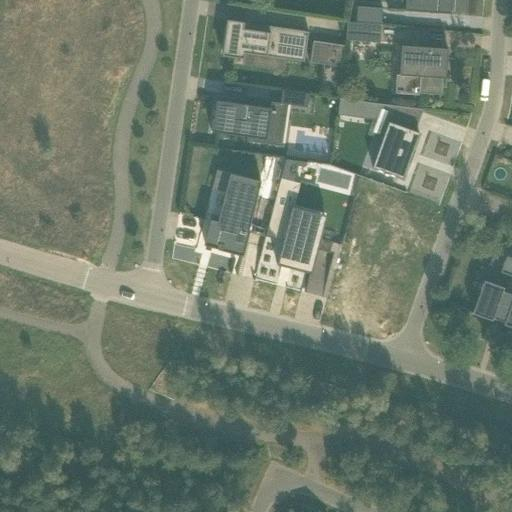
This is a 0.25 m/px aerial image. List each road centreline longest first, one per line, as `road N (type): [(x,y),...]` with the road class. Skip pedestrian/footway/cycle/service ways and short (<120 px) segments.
road 1 (residential): [(506,0),(501,84),(479,180),(415,361)]
road 2 (residential): [(148,298),(194,0)]
road 3 (residential): [(415,361),(148,298)]
road 4 (residential): [(148,298),(0,253)]
road 5 (unclassified): [(256,511),(287,485),(364,511)]
